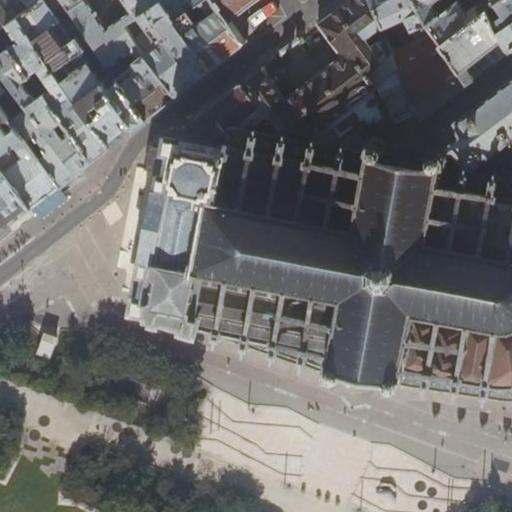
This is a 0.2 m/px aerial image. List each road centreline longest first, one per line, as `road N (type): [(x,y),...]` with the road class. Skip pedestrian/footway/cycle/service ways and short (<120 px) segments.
road 1 (residential): [(0,277),(109,193),(137,142),(322,0)]
road 2 (unclassified): [(380,511),(511,492)]
